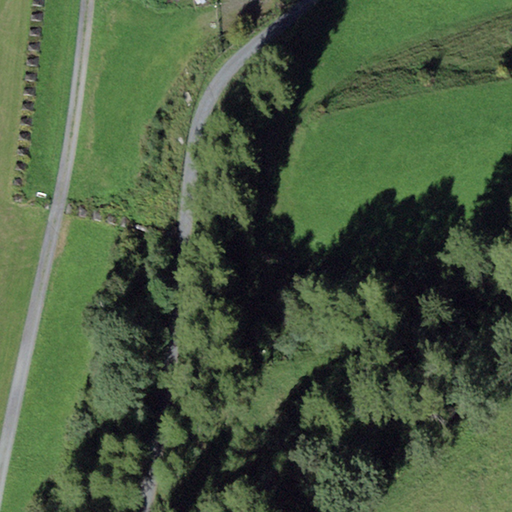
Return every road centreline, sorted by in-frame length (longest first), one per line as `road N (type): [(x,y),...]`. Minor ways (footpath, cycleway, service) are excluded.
road 1 (track): [(124,511),(144,478),(202,136),(225,87),(310,0)]
road 2 (track): [(0,476),(34,335),(83,0)]
